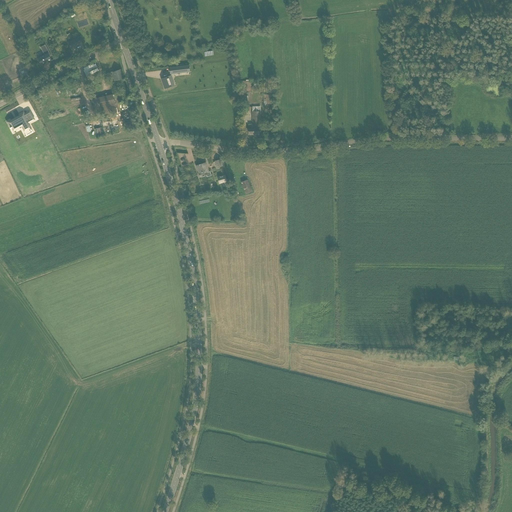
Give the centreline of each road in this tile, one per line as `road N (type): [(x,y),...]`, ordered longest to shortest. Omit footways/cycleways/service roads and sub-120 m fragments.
road 1 (secondary): [(165,511),(190,434),(199,353),(191,267),(158,145)]
road 2 (unclassified): [(511,140),(397,137),(268,150),(158,145)]
road 3 (unclassified): [(0,101),(121,40)]
